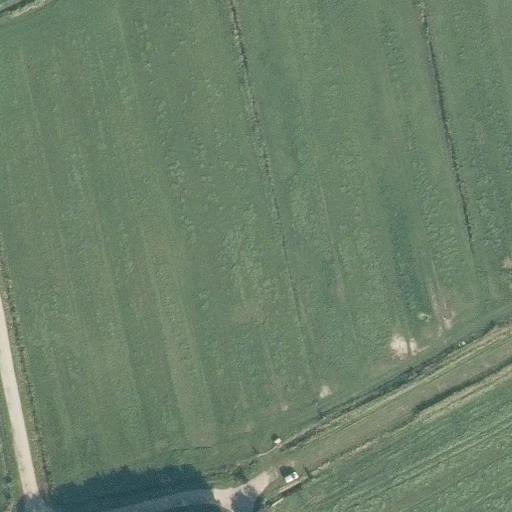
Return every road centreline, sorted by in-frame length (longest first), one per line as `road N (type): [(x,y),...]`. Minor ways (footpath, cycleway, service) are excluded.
road 1 (track): [(511,346),(259,483)]
road 2 (track): [(36,511),(0,338)]
